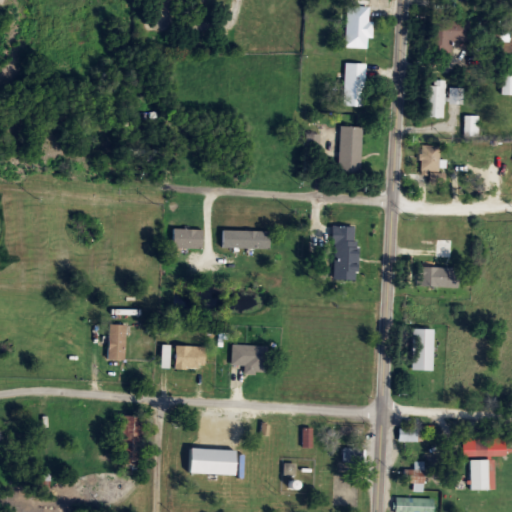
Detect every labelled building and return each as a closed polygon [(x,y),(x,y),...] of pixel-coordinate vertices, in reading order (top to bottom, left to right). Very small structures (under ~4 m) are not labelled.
[(367,35),(365,35),(364,46),(343,45),(344,4),(368,5),(367,35)] [(429,54),(430,18),(467,19),(466,40),(449,39),(449,55),(429,54)] [(342,104),(344,61),(365,62),(363,105),(342,104)] [(511,96),(501,96),(502,75),(511,75),(511,96)] [(426,81),(446,81),(444,119),(425,118),(426,81)] [(463,105),(449,105),(450,89),(464,89),(463,105)] [(465,135),(465,115),(479,115),(479,135),(465,135)] [(360,170),(337,169),(338,124),(361,125),(360,170)] [(440,147),(439,174),(421,173),(421,147),(440,147)] [(157,148),(157,157),(120,157),(120,148),(157,148)] [(353,278),(330,277),(332,225),(355,225),(353,278)] [(170,247),(170,228),(200,228),(200,247),(170,247)] [(267,229),(267,247),(219,247),(219,229),(267,229)] [(450,238),(450,257),(433,257),(434,237),(450,238)] [(414,284),(415,265),(456,267),(455,286),(414,284)] [(105,359),(106,323),(123,324),(122,359),(105,359)] [(410,370),(412,329),(433,330),(431,371),(410,370)] [(241,372),(241,364),(229,364),(229,344),(263,344),(263,373),(241,372)] [(172,368),(172,345),(202,345),(202,369),(172,368)] [(264,410),(274,411),(272,427),(262,426),(264,410)] [(140,415),(139,460),(116,460),(117,415),(140,415)] [(309,427),(309,446),(299,446),(299,427),(309,427)] [(396,440),(396,427),(416,427),(416,440),(396,440)] [(487,436),(487,454),(475,454),(475,436),(487,436)] [(190,474),(191,447),(238,450),(236,477),(190,474)] [(341,447),(340,462),(359,463),(359,448),(341,447)] [(493,459),(493,489),(470,489),(470,459),(493,459)] [(411,460),(421,460),(421,490),(410,490),(410,482),(400,482),(400,469),(411,469),(411,460)] [(335,472),(347,473),(347,487),(335,486),(335,472)] [(333,488),(333,503),(344,503),(344,488),(333,488)] [(433,511),(393,511),(394,495),(433,496),(433,511)]
